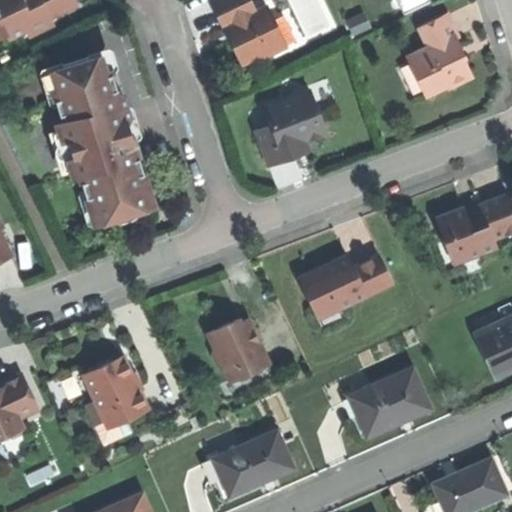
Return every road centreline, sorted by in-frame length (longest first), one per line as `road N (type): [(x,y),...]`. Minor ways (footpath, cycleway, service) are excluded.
road 1 (residential): [(511,123),(236,225)]
road 2 (residential): [(265,511),(511,412)]
road 3 (residential): [(236,225),(48,308),(0,321)]
road 4 (residential): [(236,225),(157,0)]
